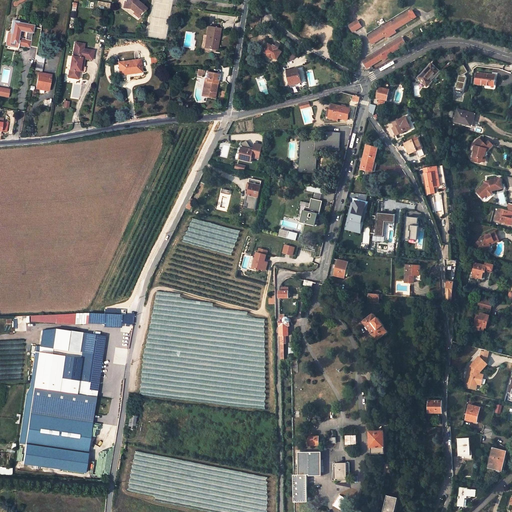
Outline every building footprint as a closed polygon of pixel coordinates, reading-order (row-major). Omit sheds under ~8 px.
[(123,0),(123,5),(131,6),(130,9),(137,15),(140,10),(142,12),(146,8),(136,0),(123,0)] [(98,1),(97,8),(109,10),(110,3),(98,1)] [(384,27),(368,37),(372,44),(385,36),(390,33),(391,35),(396,32),(394,30),(412,19),(408,13),(392,23),(391,21),(384,26),(384,27)] [(18,21),(12,20),(10,32),(8,31),(6,44),(17,46),(17,45),(29,47),(29,45),(37,46),(41,27),(33,26),(33,25),(28,24),(28,22),(22,21),(22,23),(18,22),(18,21)] [(357,21),(349,25),(353,32),(361,26),(357,21)] [(208,36),(206,46),(215,48),(218,35),(219,36),(220,29),(208,27),(206,35),(208,36)] [(402,37),(363,61),(367,68),(382,59),(383,60),(389,56),(388,55),(406,44),(402,37)] [(84,44),(75,42),(73,56),(72,56),(68,77),(78,78),(79,71),(80,66),(83,66),(85,58),(92,59),(94,50),(83,49),(84,44)] [(274,46),(269,43),(264,51),(268,54),(268,55),(273,58),(274,57),(278,60),(283,52),(278,49),(274,46)] [(140,59),(118,62),(119,73),(129,71),(129,73),(141,71),(140,59)] [(36,62),(35,70),(42,71),(43,63),(36,62)] [(439,71),(431,64),(418,78),(427,87),(432,82),(430,80),(439,71)] [(464,64),(456,69),(459,75),(457,83),(456,82),(454,90),(464,93),(468,78),(466,74),(468,72),(464,64)] [(299,69),(289,72),(289,75),(288,76),(290,86),(296,85),(296,83),(301,82),(299,69)] [(206,79),(202,96),(213,98),(214,91),(215,91),(219,75),(206,72),(205,78),(206,79)] [(39,73),(36,89),(48,91),(51,75),(39,73)] [(494,87),(496,75),(476,73),(475,84),(494,87)] [(0,87),(0,96),(8,99),(10,90),(0,87)] [(389,90),(380,87),(380,89),(377,97),(377,98),(387,101),(389,90)] [(329,118),(338,120),(338,118),(347,120),(350,109),(332,105),(329,118)] [(474,114),(457,110),(454,121),(471,125),(474,114)] [(411,128),(405,117),(398,120),(393,123),(395,127),(394,127),(395,130),(394,130),(396,135),(411,128)] [(303,170),(315,170),(316,147),(340,148),(341,132),(327,131),(327,139),(305,138),(303,170)] [(418,137),(404,144),(406,148),(407,148),(409,154),(416,151),(419,157),(425,155),(422,149),(423,148),(418,137)] [(260,158),(263,145),(255,143),(253,151),(250,150),(251,147),(247,140),(241,143),(244,147),(239,150),(242,154),(241,159),(251,161),(252,156),(260,158)] [(489,149),(492,147),(487,142),(484,144),(480,141),(479,142),(476,140),(472,144),(474,146),(472,151),(474,151),(471,161),(479,163),(481,162),(483,156),(485,157),(487,152),(485,151),(486,150),(488,148),(489,149)] [(377,149),(367,146),(362,168),(372,171),(377,149)] [(446,187),(443,166),(424,169),(425,174),(428,188),(427,188),(428,194),(435,193),(434,189),(446,187)] [(261,182),(250,179),(246,194),(248,194),(246,203),(244,203),(243,208),(255,210),(261,182)] [(487,183),(484,184),(476,192),(478,194),(481,194),(483,197),(486,194),(492,193),(491,191),(502,189),(500,179),(489,181),(489,182),(487,183)] [(308,186),(307,191),(322,194),(323,189),(308,186)] [(184,211),(189,212),(196,197),(192,196),(184,211)] [(319,214),(322,201),(311,199),(309,208),(305,207),(301,222),(315,225),(318,214),(319,214)] [(368,203),(353,200),(345,230),(361,233),(368,203)] [(511,210),(500,208),(496,220),(511,224),(511,222),(511,219),(510,219),(511,212),(511,210)] [(395,215),(377,213),(375,237),(383,238),(385,223),(394,224),(395,215)] [(419,218),(407,216),(405,238),(417,240),(419,218)] [(233,250),(239,232),(193,218),(189,233),(195,235),(196,232),(229,242),(227,246),(229,247),(229,248),(233,250)] [(288,231),(287,238),(295,241),(297,233),(288,231)] [(495,232),(483,238),(478,243),(476,246),(485,253),(488,252),(491,249),(490,245),(499,241),(495,232)] [(282,253),(292,256),(295,247),(284,244),(282,253)] [(265,271),(267,263),(264,262),(267,251),(259,249),(258,253),(255,252),(253,257),(256,258),(253,269),(259,271),(259,269),(265,271)] [(348,262),(338,260),(334,275),(345,278),(348,262)] [(485,265),(475,262),(472,273),(473,274),(472,278),(477,279),(477,277),(481,278),(483,272),(485,273),(486,270),(488,270),(487,271),(491,272),(492,270),(493,270),(494,264),(486,262),(485,265)] [(406,266),(405,282),(412,283),(412,276),(420,277),(420,267),(406,266)] [(453,282),(445,281),(446,295),(452,296),(453,282)] [(476,307),(491,311),(493,302),(478,298),(477,303),(476,307)] [(56,322),(88,323),(88,313),(86,313),(30,315),(30,321),(56,322)] [(88,313),(88,323),(104,324),(103,326),(120,327),(121,317),(122,317),(122,314),(119,314),(104,313),(104,314),(88,313)] [(489,320),(490,316),(482,313),(481,316),(478,315),(474,328),(480,330),(481,326),(485,327),(487,320),(489,320)] [(378,318),(374,314),(363,322),(367,326),(369,329),(377,341),(388,332),(383,326),(384,325),(378,318)] [(284,343),(286,343),(286,336),(289,336),(289,326),(290,326),(290,322),(291,322),(291,321),(291,320),(291,319),(290,318),(289,318),(288,318),(287,318),(287,319),(284,319),(284,315),(280,315),(281,343),(284,343)] [(145,325),(143,395),(153,396),(153,391),(160,391),(162,334),(155,334),(155,337),(154,337),(154,342),(151,342),(151,328),(152,328),(153,326),(145,325)] [(98,376),(104,336),(55,328),(52,352),(35,349),(30,387),(95,396),(97,382),(92,382),(93,376),(98,376)] [(298,372),(298,354),(288,354),(288,357),(288,359),(291,359),(292,372),(298,372)] [(487,364),(479,357),(470,366),(466,383),(472,384),(473,383),(477,384),(481,385),(483,377),(480,376),(480,374),(480,372),(487,364)] [(84,472),(95,396),(30,387),(26,393),(19,443),(25,444),(22,463),(84,472)] [(442,401),(429,401),(429,413),(442,413),(442,401)] [(481,408),(470,405),(466,420),(476,422),(481,408)] [(136,416),(130,415),(126,434),(133,435),(136,416)] [(384,431),(370,432),(371,454),(385,454),(384,431)] [(357,435),(346,436),(346,444),(357,444),(357,435)] [(319,436),(309,437),(309,446),(320,446),(319,436)] [(469,438),(458,438),(459,456),(470,455),(469,438)] [(506,451),(493,448),(488,468),(501,471),(506,451)] [(321,451),(298,452),(299,475),(307,474),(309,474),(309,475),(322,475),(321,451)] [(349,463),(334,463),(335,480),(347,480),(347,476),(350,476),(349,463)] [(299,475),(294,475),(295,502),(308,502),(307,474),(299,475)] [(468,488),(460,488),(458,504),(465,504),(466,495),(476,496),(476,490),(468,489),(468,488)] [(340,495),(333,506),(343,511),(350,502),(340,495)] [(395,511),(399,498),(387,496),(383,511),(395,511)]
